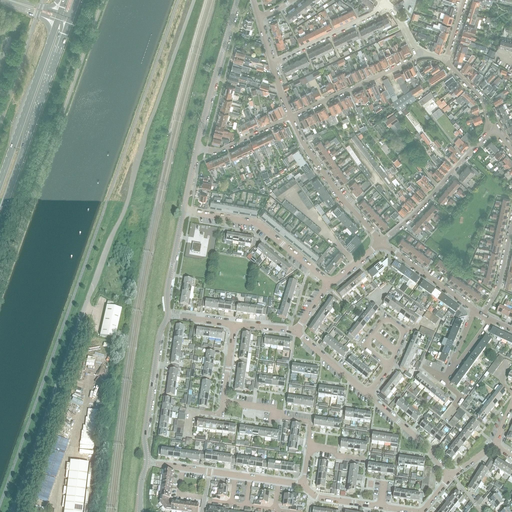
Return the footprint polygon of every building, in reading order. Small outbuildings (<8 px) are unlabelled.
[(311,5),(306,0),(305,0),(304,1),(303,0),(302,0),(300,2),(306,9),(309,7),(310,9),(312,7),(311,5)] [(370,0),(365,6),(369,10),(374,5),(372,3),(373,2),(371,0),(370,0)] [(444,10),(438,8),(437,10),(445,13),(453,16),(456,6),(453,5),(454,2),(446,0),(442,0),(441,2),(449,4),(447,8),(445,7),(444,10)] [(484,3),(475,0),(472,0),(469,10),(477,13),(478,9),(480,10),(481,7),(485,8),(485,7),(483,6),(484,3)] [(301,13),(306,9),(300,2),(297,4),(298,6),(297,7),(301,13)] [(301,13),(297,7),(295,8),(294,7),(291,9),(296,16),(301,13)] [(288,23),(292,21),(291,20),(296,16),(291,9),(288,12),(289,13),(287,14),(288,16),(285,17),(288,23)] [(347,12),(351,19),(356,16),(353,10),(347,12)] [(468,15),(479,19),(482,20),(483,18),(476,16),(477,13),(469,10),(468,15)] [(345,21),(351,19),(347,12),(342,15),(345,21)] [(451,23),(453,16),(445,13),(443,18),(439,17),(439,19),(451,23)] [(340,24),(345,21),(342,15),(337,17),(340,24)] [(466,21),(477,24),(479,19),(468,15),(466,21)] [(252,21),(253,18),(247,16),(247,19),(245,19),(243,27),(244,27),(243,32),(249,33),(253,21),(252,21)] [(335,27),(340,24),(337,17),(332,20),(335,27)] [(279,24),(279,21),(280,21),(279,18),(273,20),(274,22),(271,23),(273,30),(279,28),(284,26),(287,25),(287,22),(279,24)] [(382,20),(385,26),(390,24),(387,18),(382,20)] [(382,28),(385,26),(382,20),(377,23),(381,32),(383,30),(382,28)] [(476,29),(478,24),(477,24),(466,21),(465,26),(476,29)] [(327,31),(324,24),(323,22),(321,23),(320,23),(322,27),(319,28),(322,34),(327,31)] [(439,29),(448,32),(450,26),(438,22),(438,25),(434,24),(433,26),(439,29)] [(326,23),(324,24),(327,31),(332,28),(330,23),(327,24),(326,23)] [(381,32),(377,23),(371,26),(374,32),(377,30),(378,33),(381,32)] [(387,31),(388,34),(399,29),(398,25),(387,31)] [(316,28),(315,26),(314,26),(312,27),(313,30),(316,36),(322,34),(319,28),(316,29),(316,28)] [(375,34),(374,32),(371,26),(366,28),(369,34),(371,33),(372,35),(375,34)] [(463,31),(472,34),(474,35),(476,29),(465,26),(463,31)] [(280,30),(279,28),(273,30),(274,36),(282,34),(281,30),(280,30)] [(363,37),(369,34),(366,28),(360,31),(363,37)] [(448,32),(439,29),(439,31),(440,32),(439,36),(446,38),(448,32)] [(350,33),(353,39),(358,36),(356,30),(350,33)] [(461,37),(470,39),(475,41),(476,39),(471,37),(472,34),(463,31),(461,37)] [(306,41),(311,39),(308,33),(306,34),(305,33),(302,35),(306,41)] [(348,42),(353,39),(350,33),(345,36),(348,42)] [(276,42),(283,40),(282,38),(283,38),(282,34),(274,36),(276,42)] [(300,44),(306,41),(302,35),(300,36),(300,37),(298,38),(300,44)] [(342,44),(348,42),(345,36),(340,38),(342,44)] [(439,36),(437,42),(444,45),(446,38),(439,36)] [(473,46),(472,46),(485,50),(486,47),(475,44),(475,43),(469,41),(470,39),(461,37),(460,42),(473,46)] [(344,47),(342,44),(340,38),(334,41),(337,47),(340,45),(341,48),(344,47)] [(283,40),(276,42),(278,49),(281,48),(282,51),(289,49),(288,46),(286,46),(285,42),(284,42),(283,40)] [(441,52),(444,45),(437,42),(435,51),(438,52),(441,53),(441,52)] [(325,45),(328,51),(333,49),(330,43),(325,45)] [(402,48),(406,56),(411,53),(411,52),(407,43),(401,46),(402,48)] [(398,50),(397,47),(396,44),(394,44),(398,52),(401,58),(406,56),(402,48),(398,50)] [(322,54),(328,51),(325,45),(319,48),(322,54)] [(391,54),(394,61),(400,59),(397,52),(394,46),(391,47),(394,53),(391,54)] [(317,57),(322,54),(319,48),(314,51),(317,57)] [(383,67),(388,64),(385,57),(386,56),(382,49),(379,51),(382,58),(379,59),(380,60),(383,67)] [(394,61),(391,54),(388,49),(386,50),(387,52),(388,54),(386,55),(390,63),(394,61)] [(464,54),(465,51),(457,49),(456,54),(463,56),(469,58),(470,56),(464,54)] [(250,60),(258,62),(260,58),(245,54),(246,52),(237,50),(235,55),(250,60)] [(311,59),(317,57),(314,51),(308,53),(311,59)] [(376,52),(373,53),(377,62),(374,63),(377,69),(382,67),(379,61),(380,60),(379,59),(376,52)] [(370,53),(366,55),(369,59),(371,64),(369,65),(372,72),(377,69),(374,63),(370,53)] [(462,59),(463,56),(456,54),(455,58),(456,59),(454,62),(462,65),(465,61),(466,62),(467,61),(462,59)] [(466,72),(471,65),(469,63),(475,55),(472,54),(470,56),(469,58),(467,61),(466,62),(461,69),(466,72)] [(249,63),(250,60),(235,55),(233,62),(242,64),(243,62),(249,63)] [(300,59),(303,65),(309,63),(306,57),(300,59)] [(364,57),(361,58),(364,64),(365,65),(361,67),(365,75),(370,73),(367,65),(368,64),(364,57)] [(298,68),(303,65),(300,59),(295,62),(298,68)] [(292,71),(298,68),(295,62),(289,65),(292,71)] [(356,70),(360,78),(365,75),(361,67),(358,69),(356,66),(357,65),(356,63),(354,64),(356,70)] [(419,76),(433,67),(430,63),(423,68),(424,69),(420,72),(419,70),(417,71),(418,74),(419,76)] [(231,70),(240,72),(241,69),(249,71),(250,67),(240,64),(239,65),(233,64),(231,70)] [(433,74),(440,69),(437,64),(433,67),(419,76),(421,78),(424,76),(431,71),(433,74)] [(285,77),(287,75),(291,73),(290,72),(292,71),(289,65),(284,67),(285,70),(282,71),(285,77)] [(480,70),(479,69),(477,72),(476,71),(477,69),(472,65),(467,73),(470,75),(469,77),(473,80),(480,70)] [(483,75),(480,73),(485,66),(484,65),(480,70),(473,80),(477,83),(483,75)] [(415,79),(413,74),(416,73),(413,66),(408,68),(411,75),(413,80),(415,79)] [(360,78),(356,70),(352,72),(350,68),(348,69),(350,73),(351,72),(355,80),(360,78)] [(413,80),(411,75),(408,68),(403,70),(403,72),(401,73),(402,77),(404,80),(406,79),(405,77),(406,77),(409,76),(411,81),(413,80)] [(432,84),(447,74),(443,68),(428,78),(432,84)] [(230,75),(245,79),(247,80),(248,77),(242,75),(242,73),(240,72),(231,70),(230,75)] [(344,76),(343,73),(342,72),(336,75),(338,79),(341,86),(347,84),(343,77),(344,76)] [(345,72),(343,73),(344,76),(345,76),(348,83),(354,80),(350,73),(346,75),(345,72)] [(397,82),(398,82),(403,79),(402,77),(401,73),(400,72),(393,75),(396,80),(397,82)] [(332,81),(332,82),(333,82),(336,89),(341,86),(338,79),(334,81),(330,73),(328,74),(330,78),(332,81)] [(483,89),(489,82),(495,76),(493,73),(486,80),(485,79),(479,85),(483,89)] [(244,81),(245,79),(230,75),(228,80),(231,81),(231,84),(236,86),(238,80),(244,81)] [(448,86),(456,81),(452,76),(444,82),(448,86)] [(499,77),(491,85),(489,82),(483,89),(487,92),(498,80),(500,78),(499,77)] [(331,82),(332,81),(330,78),(328,79),(329,82),(325,84),(329,92),(334,90),(331,82)] [(498,80),(487,92),(490,96),(498,87),(496,85),(500,82),(498,80)] [(456,81),(448,86),(445,89),(446,91),(449,88),(451,91),(459,85),(456,81)] [(329,92),(325,84),(322,86),(320,83),(318,84),(323,95),(329,92)] [(371,86),(376,97),(380,95),(379,93),(380,92),(375,83),(371,86)] [(416,86),(411,90),(414,95),(424,89),(420,84),(419,84),(416,86)] [(453,90),(450,93),(454,97),(457,95),(463,89),(459,85),(454,91),(453,90)] [(377,99),(376,97),(371,86),(366,88),(369,96),(372,94),(375,100),(377,99)] [(294,99),(298,107),(303,105),(300,97),(296,87),(293,88),(298,98),(294,99)] [(366,96),(363,89),(353,94),(356,102),(360,100),(361,103),(369,99),(367,96),(366,96)] [(233,94),(234,92),(225,90),(224,96),(238,99),(239,96),(233,94)] [(416,99),(414,95),(411,90),(393,102),(397,109),(399,111),(416,99)] [(306,94),(310,101),(315,99),(311,91),(306,94)] [(379,93),(380,95),(384,102),(387,100),(383,91),(380,92),(379,93)] [(460,100),(458,101),(460,103),(468,94),(465,91),(458,98),(460,100)] [(503,97),(504,94),(502,91),(495,96),(496,98),(493,100),(496,105),(504,101),(502,98),(503,97)] [(305,104),(310,101),(306,94),(301,96),(305,104)] [(468,94),(460,103),(461,105),(466,100),(467,102),(472,97),(468,94)] [(298,107),(294,99),(292,101),(289,95),(286,97),(289,102),(292,110),(298,107)] [(356,114),(359,113),(357,107),(356,107),(350,95),(345,98),(348,105),(351,104),(356,114)] [(468,106),(463,110),(465,112),(467,110),(470,107),(476,101),(472,97),(467,102),(465,104),(468,106)] [(237,103),(237,100),(232,99),(232,100),(223,98),(223,100),(222,101),(221,103),(222,103),(222,104),(230,106),(232,102),(237,103)] [(350,109),(348,105),(345,98),(340,100),(343,107),(343,108),(345,112),(346,115),(348,114),(347,111),(348,111),(349,110),(350,110),(350,109)] [(441,101),(439,99),(436,101),(441,108),(444,106),(444,105),(446,104),(444,100),(441,101)] [(345,112),(343,108),(342,109),(338,101),(333,104),(337,111),(341,110),(342,113),(345,112)] [(470,107),(472,112),(471,113),(473,117),(480,114),(478,110),(479,109),(476,101),(470,107)] [(228,113),(239,115),(239,113),(229,111),(230,106),(222,104),(221,105),(220,106),(221,107),(220,110),(229,112),(228,113)] [(333,113),(337,111),(333,104),(328,106),(332,114),(331,114),(333,118),(335,117),(333,113)] [(497,112),(505,109),(503,104),(495,107),(497,112)] [(281,106),(273,109),(277,117),(278,117),(279,117),(279,116),(284,113),(281,106)] [(326,117),(330,125),(335,122),(333,118),(331,114),(329,115),(325,107),(320,110),(324,118),(326,117)] [(273,109),(268,112),(272,119),(274,118),(275,119),(276,118),(276,117),(277,117),(273,109)] [(500,117),(507,114),(505,109),(497,112),(500,117)] [(254,128),(246,111),(246,110),(244,111),(247,120),(248,119),(249,120),(245,122),(249,130),(254,128)] [(246,111),(254,128),(259,126),(255,117),(251,119),(251,118),(248,110),(246,111)] [(260,115),(259,116),(258,114),(257,114),(257,110),(255,110),(255,115),(257,118),(258,118),(261,125),(262,124),(263,124),(266,123),(262,116),(261,117),(260,115)] [(326,122),(324,118),(320,110),(315,112),(320,122),(322,121),(323,123),(326,122)] [(405,117),(400,111),(396,114),(401,120),(405,117)] [(309,115),(312,122),(315,121),(317,126),(319,125),(314,113),(309,115)] [(388,124),(397,117),(394,114),(385,121),(388,124)] [(472,118),(466,120),(467,124),(470,123),(470,122),(473,120),(475,124),(477,123),(477,124),(480,123),(479,122),(482,120),(480,114),(473,117),(472,118)] [(502,122),(510,119),(507,114),(500,117),(502,122)] [(314,127),(312,122),(309,115),(304,118),(307,125),(310,124),(312,128),(314,127)] [(229,124),(226,123),(227,119),(218,117),(218,118),(217,118),(217,119),(218,120),(217,123),(229,126),(229,124)] [(309,129),(307,125),(304,118),(299,120),(302,127),(305,126),(307,131),(309,129)] [(249,130),(245,122),(244,119),(242,119),(243,121),(244,122),(240,124),(237,124),(236,127),(237,127),(239,131),(242,129),(244,133),(249,130)] [(511,120),(511,121),(510,119),(502,122),(504,127),(511,123),(511,120)] [(235,133),(227,131),(227,132),(223,131),(224,127),(216,125),(216,126),(215,126),(215,127),(216,128),(215,130),(234,135),(235,133)] [(279,129),(283,137),(287,135),(289,138),(291,137),(289,133),(288,134),(285,127),(279,129)] [(280,138),(283,137),(279,129),(274,132),(277,139),(276,139),(281,149),(284,147),(280,138)] [(230,139),(233,140),(234,135),(215,130),(213,136),(221,138),(222,134),(226,135),(226,136),(230,137),(230,139)] [(267,135),(270,142),(274,140),(275,141),(274,141),(275,144),(277,148),(279,147),(272,132),(267,135)] [(427,144),(430,142),(424,134),(422,136),(427,144)] [(269,154),(272,153),(268,143),(270,142),(267,135),(262,137),(267,148),(269,154)] [(222,138),(221,138),(213,136),(212,142),(220,144),(221,140),(225,141),(225,142),(228,143),(229,140),(222,138)] [(269,154),(267,148),(262,137),(256,140),(261,150),(264,149),(268,156),(270,155),(269,154)] [(465,142),(466,141),(462,137),(460,139),(463,142),(458,148),(457,147),(456,148),(458,150),(461,153),(468,145),(465,142)] [(259,160),(261,159),(258,151),(261,150),(256,140),(251,142),(259,160)] [(317,150),(324,145),(320,140),(314,145),(317,150)] [(258,158),(250,142),(245,145),(249,153),(252,151),(256,159),(258,158)] [(492,158),(497,153),(495,151),(498,149),(491,142),(486,147),(492,153),(490,156),(492,158)] [(240,147),(245,159),(247,158),(246,156),(245,156),(245,155),(249,153),(245,145),(240,147)] [(321,154),(327,150),(324,145),(317,150),(321,154)] [(448,148),(452,152),(448,157),(454,162),(458,157),(454,153),(456,150),(450,145),(448,148)] [(248,165),(245,159),(240,147),(235,150),(238,158),(242,156),(244,159),(243,160),(246,166),(248,165)] [(502,151),(501,149),(497,153),(492,158),(489,160),(491,162),(493,159),(494,159),(496,157),(499,159),(505,153),(504,153),(505,152),(503,150),(502,151)] [(235,159),(238,158),(235,150),(230,152),(237,168),(239,167),(235,159)] [(297,160),(302,156),(298,150),(292,153),(297,160)] [(324,159),(330,155),(327,150),(321,154),(324,159)] [(234,166),(228,153),(222,156),(226,164),(227,166),(230,164),(232,167),(234,166)] [(435,159),(436,158),(436,157),(434,154),(431,157),(434,161),(439,166),(437,168),(444,174),(447,170),(435,159)] [(328,164),(334,160),(330,155),(324,159),(328,164)] [(503,164),(509,158),(506,155),(497,163),(496,164),(498,166),(502,162),(503,164)] [(217,158),(223,172),(224,173),(226,172),(223,166),(222,167),(222,165),(226,164),(222,156),(217,158)] [(301,166),(306,162),(302,156),(297,160),(301,166)] [(443,161),(439,158),(438,156),(436,158),(435,159),(447,170),(451,165),(444,159),(443,161)] [(222,173),(223,172),(217,158),(212,160),(215,169),(218,167),(219,168),(222,173)] [(501,169),(503,171),(504,170),(511,162),(511,161),(509,158),(503,164),(505,166),(501,169)] [(213,170),(215,169),(212,160),(206,163),(212,175),(215,174),(213,170)] [(331,169),(337,164),(334,160),(328,164),(331,169)] [(305,172),(311,168),(306,162),(301,166),(305,172)] [(361,162),(358,165),(368,178),(372,176),(361,162)] [(334,174),(340,169),(337,164),(331,169),(334,174)] [(349,170),(354,167),(352,164),(348,168),(345,171),(346,173),(349,170)] [(508,177),(511,173),(511,165),(504,173),(506,174),(502,178),(505,180),(508,177)] [(463,171),(470,177),(474,172),(477,175),(479,173),(473,167),(471,169),(467,166),(463,171)] [(311,168),(305,172),(309,178),(315,174),(311,168)] [(442,175),(436,168),(432,172),(431,171),(429,172),(437,180),(442,175)] [(338,178),(344,174),(340,169),(334,174),(338,178)] [(466,181),(470,177),(463,171),(459,175),(463,179),(461,181),(467,186),(469,184),(466,181)] [(344,174),(338,178),(341,183),(347,179),(344,174)] [(425,176),(423,174),(419,179),(422,182),(419,184),(426,191),(433,185),(429,182),(430,181),(429,179),(425,175),(425,176)] [(316,188),(322,184),(317,178),(312,181),(316,188)] [(455,179),(451,184),(456,188),(460,183),(455,179)] [(352,191),(361,184),(360,182),(357,184),(355,181),(349,187),(352,191)] [(406,181),(404,184),(406,188),(412,194),(410,196),(416,202),(420,198),(408,186),(406,181)] [(411,183),(408,186),(420,198),(424,194),(418,188),(417,189),(411,183)] [(321,194),(326,190),(322,184),(316,188),(321,194)] [(356,196),(363,191),(360,187),(362,185),(361,184),(352,191),(356,196)] [(451,184),(447,189),(452,193),(454,190),(456,192),(456,191),(457,191),(458,190),(456,188),(451,184)] [(208,202),(210,192),(207,191),(207,189),(202,188),(202,191),(207,192),(206,194),(201,193),(200,199),(206,200),(206,201),(208,202)] [(400,189),(397,191),(400,196),(405,201),(411,207),(415,203),(409,197),(407,199),(402,194),(403,192),(400,189)] [(447,189),(442,194),(447,198),(452,193),(447,189)] [(325,200),(330,196),(326,190),(321,194),(325,200)] [(442,194),(438,199),(443,203),(447,198),(442,194)] [(330,196),(325,200),(329,206),(335,202),(330,196)] [(400,196),(398,197),(404,202),(401,205),(407,211),(411,207),(405,201),(400,196)] [(362,208),(367,203),(363,199),(358,204),(362,208)] [(366,213),(371,207),(367,203),(362,208),(366,213)] [(321,215),(325,212),(319,204),(315,207),(321,215)] [(433,204),(429,209),(434,213),(438,209),(433,204)] [(336,217),(338,215),(342,211),(337,205),(331,211),(336,217)] [(370,217),(375,212),(371,207),(366,213),(370,217)] [(403,215),(407,211),(402,207),(398,211),(403,215)] [(429,209),(424,214),(429,218),(434,213),(429,209)] [(265,220),(269,215),(265,211),(260,216),(265,220)] [(343,221),(347,216),(342,211),(338,215),(343,221)] [(374,221),(379,216),(375,212),(370,217),(374,221)] [(322,216),(327,223),(330,221),(331,221),(325,214),(322,216)] [(424,214),(420,219),(425,223),(429,218),(424,214)] [(269,224),(274,218),(269,215),(265,220),(269,224)] [(348,226),(352,222),(347,216),(343,221),(348,226)] [(383,220),(382,218),(379,216),(374,221),(378,225),(383,220)] [(274,227),(278,222),(274,218),(269,224),(274,227)] [(420,219),(415,223),(416,224),(420,228),(425,223),(420,219)] [(388,225),(385,222),(383,220),(378,225),(382,230),(388,225)] [(278,231),(283,226),(278,222),(274,227),(278,231)] [(352,222),(348,226),(353,232),(358,227),(352,222)] [(414,225),(411,228),(417,234),(416,235),(420,238),(422,236),(420,234),(421,233),(419,232),(422,229),(420,228),(416,224),(415,225),(414,225)] [(283,235),(287,229),(283,226),(278,231),(283,235)] [(287,239),(292,233),(287,229),(283,235),(287,239)] [(292,242),(296,237),(292,233),(287,239),(292,242)] [(233,242),(234,235),(228,234),(225,234),(223,241),(233,242)] [(351,240),(356,245),(361,239),(356,235),(351,240)] [(246,237),(245,244),(255,246),(256,239),(253,239),(253,238),(246,237)] [(296,246),(301,240),(296,237),(292,242),(296,246)] [(402,238),(397,244),(402,247),(407,241),(402,238)] [(301,250),(305,244),(301,240),(296,246),(301,250)] [(351,250),(356,245),(351,240),(346,246),(351,250)] [(407,241),(402,247),(407,251),(411,245),(407,241)] [(200,254),(201,245),(193,243),(192,252),(200,254)] [(262,254),(267,249),(262,244),(261,245),(259,243),(255,248),(262,254)] [(305,253),(310,248),(305,244),(301,250),(305,253)] [(411,245),(407,251),(412,254),(416,248),(411,245)] [(310,257),(314,251),(310,248),(305,253),(310,257)] [(416,248),(412,254),(417,258),(421,252),(416,248)] [(267,258),(272,253),(267,249),(262,254),(267,258)] [(314,251),(310,257),(315,261),(319,255),(314,251)] [(421,252),(417,258),(422,261),(426,255),(427,253),(426,252),(425,252),(424,254),(421,252)] [(272,262),(277,257),(272,253),(267,258),(272,262)] [(334,258),(339,262),(343,257),(338,253),(334,258)] [(426,255),(422,261),(426,265),(431,259),(426,255)] [(339,262),(334,258),(332,256),(330,259),(328,258),(327,260),(335,267),(339,262)] [(275,268),(277,266),(282,261),(277,257),(272,262),(270,264),(275,268)] [(439,259),(434,266),(438,268),(440,269),(439,269),(446,260),(444,259),(443,262),(439,259)] [(331,272),(335,267),(327,260),(325,263),(328,265),(325,268),(331,272)] [(385,270),(388,267),(388,260),(381,265),(380,264),(375,269),(379,274),(384,269),(385,270)] [(398,272),(401,267),(395,263),(394,264),(388,260),(388,267),(391,269),(392,268),(398,272)] [(446,260),(439,269),(440,269),(441,270),(444,273),(449,266),(446,264),(447,261),(446,260)] [(282,270),(286,265),(282,261),(277,266),(282,270)] [(286,265),(282,270),(287,275),(291,269),(286,265)] [(404,276),(407,271),(401,267),(398,272),(404,276)] [(373,279),(379,274),(375,269),(369,274),(373,279)] [(401,279),(408,284),(410,281),(413,275),(407,271),(404,276),(401,279)] [(357,277),(361,283),(366,278),(362,273),(357,277)] [(452,274),(448,280),(453,284),(457,278),(452,274)] [(413,275),(410,281),(416,285),(419,280),(413,275)] [(184,285),(192,287),(193,280),(193,277),(187,276),(186,279),(185,279),(184,285)] [(357,287),(361,283),(357,277),(352,281),(357,287)] [(458,287),(462,281),(457,278),(453,284),(458,287)] [(288,287),(295,289),(297,283),(290,280),(288,287)] [(352,291),(357,287),(352,281),(347,285),(352,291)] [(462,290),(467,284),(462,281),(458,287),(462,290)] [(425,292),(429,287),(423,282),(419,288),(425,292)] [(467,294),(471,288),(467,284),(462,290),(467,294)] [(347,295),(352,291),(347,285),(342,289),(347,295)] [(294,295),(295,289),(288,287),(286,293),(294,295)] [(431,296),(435,291),(429,287),(425,292),(431,296)] [(472,297),(476,291),(471,288),(467,294),(472,297)] [(342,299),(347,295),(342,289),(337,293),(342,299)] [(437,301),(441,295),(435,291),(431,296),(437,301)] [(476,291),(472,297),(477,301),(481,295),(476,291)] [(292,301),(294,295),(286,293),(284,299),(292,301)] [(443,305),(447,300),(441,295),(437,301),(443,305)] [(327,304),(333,308),(338,300),(333,296),(331,299),(330,298),(327,304)] [(389,307),(393,301),(388,297),(384,303),(389,307)] [(290,307),(292,301),(284,299),(283,305),(290,307)] [(212,309),(213,301),(206,300),(203,300),(202,307),(205,307),(205,308),(212,309)] [(234,311),(235,304),(235,301),(226,300),(226,303),(224,311),(231,312),(231,311),(234,311)] [(449,309),(453,304),(447,300),(443,305),(449,309)] [(394,310),(399,304),(393,301),(389,307),(394,310)] [(371,303),(367,308),(369,309),(375,314),(379,309),(373,304),(371,303)] [(235,304),(234,311),(237,311),(237,313),(243,314),(244,305),(238,305),(235,304)] [(329,313),(333,308),(327,304),(323,309),(329,313)] [(399,314),(404,308),(399,304),(394,310),(399,314)] [(453,304),(449,309),(455,313),(459,308),(453,304)] [(288,313),(290,307),(283,305),(281,311),(288,313)] [(115,339),(121,309),(106,306),(100,336),(115,339)] [(500,306),(497,313),(502,315),(505,309),(500,306)] [(257,307),(256,315),(262,316),(262,315),(265,315),(266,309),(263,308),(257,307)] [(405,317),(409,311),(404,308),(399,314),(405,317)] [(326,318),(329,313),(323,309),(319,314),(326,318)] [(371,319),(375,314),(369,309),(365,314),(371,319)] [(505,309),(502,315),(507,318),(510,311),(505,309)] [(286,319),(288,313),(281,311),(279,317),(286,319)] [(410,321),(414,315),(409,311),(405,317),(410,321)] [(362,312),(358,317),(359,318),(361,319),(367,324),(371,319),(365,314),(362,312)] [(414,315),(410,321),(415,325),(416,323),(418,324),(423,318),(416,313),(414,315)] [(322,323),(326,318),(319,314),(316,319),(322,323)] [(359,318),(355,323),(357,324),(363,329),(367,324),(361,319),(359,318)] [(318,329),(322,323),(316,319),(312,324),(318,329)] [(453,327),(459,330),(462,323),(456,321),(453,327)] [(315,334),(318,329),(312,324),(309,330),(315,334)] [(359,334),(363,329),(357,324),(353,329),(359,334)] [(456,337),(459,330),(453,327),(450,334),(456,337)] [(203,337),(204,329),(197,328),(197,330),(194,329),(193,336),(196,336),(196,337),(203,337)] [(355,339),(359,334),(353,329),(347,336),(352,341),(354,338),(355,339)] [(501,340),(504,334),(493,329),(490,335),(501,340)] [(415,333),(413,339),(420,342),(422,343),(423,341),(421,340),(422,336),(415,333)] [(453,343),(456,337),(450,334),(447,341),(453,343)] [(507,343),(510,337),(504,334),(501,340),(507,343)] [(328,346),(333,340),(328,336),(323,342),(328,346)] [(482,342),(487,346),(492,340),(486,336),(482,342)] [(271,346),(272,338),(266,337),(265,339),(262,338),(261,345),(264,345),(271,346)] [(417,348),(420,342),(413,339),(410,345),(417,348)] [(444,339),(441,346),(445,348),(450,350),(453,343),(447,341),(444,339)] [(333,350),(338,344),(333,340),(328,346),(333,350)] [(483,352),(487,346),(482,342),(478,348),(483,352)] [(338,355),(343,348),(338,344),(333,350),(338,355)] [(415,354),(417,348),(410,345),(408,351),(415,354)] [(346,359),(350,354),(348,352),(349,350),(349,349),(345,346),(343,348),(338,355),(343,359),(344,358),(346,359)] [(447,357),(450,350),(445,348),(442,354),(447,357)] [(479,358),(483,352),(478,348),(473,354),(479,358)] [(206,358),(214,359),(215,353),(214,353),(214,350),(208,349),(207,352),(206,358)] [(412,360),(415,354),(408,351),(405,357),(412,360)] [(248,360),(248,354),(240,353),(239,359),(241,359),(240,362),(247,363),(247,360),(248,360)] [(350,354),(346,359),(348,361),(347,363),(352,367),(357,361),(358,359),(357,358),(355,360),(352,357),(353,356),(350,354)] [(444,364),(447,357),(442,354),(440,358),(438,356),(436,360),(444,364)] [(474,364),(479,358),(473,354),(469,360),(474,364)] [(405,357),(403,362),(410,365),(412,367),(414,364),(411,363),(412,360),(405,357)] [(179,365),(180,359),(172,358),(171,364),(172,364),(172,367),(179,368),(179,365)] [(206,358),(203,358),(202,364),(205,364),(205,365),(213,366),(214,359),(206,358)] [(470,370),(474,364),(469,360),(464,366),(470,370)] [(357,371),(362,365),(357,361),(352,367),(357,371)] [(247,366),(247,363),(240,362),(240,365),(239,365),(238,371),(246,372),(247,366)] [(408,369),(410,365),(403,362),(400,368),(407,371),(408,369)] [(362,375),(367,369),(362,365),(357,371),(362,375)] [(465,375),(470,370),(464,366),(460,372),(465,375)] [(178,371),(179,368),(172,367),(171,370),(170,370),(169,376),(177,377),(178,371)] [(367,369),(362,375),(367,380),(372,373),(367,369)] [(407,371),(407,372),(406,372),(404,375),(410,379),(412,376),(408,374),(410,370),(408,369),(407,371)] [(461,381),(465,375),(460,372),(456,377),(461,381)] [(393,378),(399,383),(403,378),(397,373),(393,378)] [(420,385),(425,379),(420,375),(419,375),(417,373),(413,379),(415,381),(420,385)] [(265,386),(266,377),(267,375),(257,374),(256,383),(259,383),(259,385),(265,386)] [(457,387),(461,381),(456,377),(451,383),(457,387)] [(395,388),(399,383),(393,378),(389,383),(395,388)] [(425,389),(430,383),(425,379),(420,385),(425,389)] [(391,393),(395,388),(389,383),(385,388),(391,393)] [(430,393),(435,387),(430,383),(425,389),(430,393)] [(495,389),(495,390),(495,391),(497,392),(502,397),(507,392),(501,387),(499,386),(498,386),(497,386),(495,389)] [(435,397),(439,391),(435,387),(430,393),(435,397)] [(387,398),(391,393),(385,388),(381,393),(387,398)] [(440,401),(444,395),(439,391),(435,397),(440,401)] [(499,402),(502,397),(497,392),(493,397),(499,402)] [(444,395),(440,401),(445,405),(449,399),(444,395)] [(499,402),(493,397),(490,395),(486,400),(489,402),(495,407),(499,402)] [(401,410),(406,404),(401,400),(396,406),(401,410)] [(491,411),(495,407),(489,402),(485,407),(491,411)] [(406,414),(411,408),(406,404),(401,410),(406,414)] [(487,416),(491,411),(485,407),(481,412),(487,416)] [(411,418),(416,412),(411,408),(406,414),(411,418)] [(460,408),(457,412),(458,412),(463,417),(466,413),(460,408)] [(478,410),(474,415),(478,418),(478,419),(479,418),(483,421),(487,416),(481,412),(478,410)] [(419,423),(423,418),(421,416),(416,412),(411,418),(416,422),(417,421),(419,423)] [(425,421),(428,417),(425,415),(423,418),(419,423),(421,425),(420,427),(425,431),(430,425),(425,421)] [(334,421),(333,429),(340,430),(341,424),(342,420),(339,419),(338,421),(334,421)] [(469,425),(475,430),(479,425),(473,420),(469,425)] [(430,435),(435,429),(430,425),(425,431),(430,435)] [(471,435),(475,430),(469,425),(465,430),(471,435)] [(435,439),(440,433),(435,429),(430,435),(435,439)] [(467,440),(471,435),(465,430),(461,435),(467,440)] [(280,442),(281,433),(279,432),(272,431),(271,439),(278,440),(278,441),(280,442)] [(440,433),(435,439),(440,443),(445,437),(440,433)] [(463,445),(467,440),(461,435),(457,440),(463,445)] [(368,444),(369,438),(366,438),(365,443),(361,443),(360,451),(366,452),(367,444),(368,444)] [(459,450),(463,445),(457,440),(453,445),(459,450)] [(297,451),(298,444),(290,443),(289,450),(288,452),(295,454),(296,451),(297,451)] [(449,451),(446,454),(452,459),(455,455),(459,450),(453,445),(449,450),(449,451)] [(167,457),(169,449),(162,448),(159,448),(158,455),(161,455),(161,456),(167,457)] [(203,459),(204,452),(200,452),(200,454),(194,453),(193,461),(199,462),(200,459),(203,459)] [(212,462),(213,453),(206,453),(204,452),(203,459),(205,460),(205,461),(212,462)] [(234,463),(235,457),(232,456),(226,455),(224,463),(231,464),(231,463),(234,463)] [(243,466),(244,458),(238,457),(235,457),(234,463),(237,464),(236,465),(243,466)] [(82,511),(88,462),(70,460),(64,511),(82,511)] [(265,468),(266,461),(263,461),(257,460),(256,468),(262,469),(262,467),(265,468)] [(494,465),(493,467),(499,470),(503,463),(497,460),(496,462),(494,465)] [(274,470),(275,462),(269,461),(266,461),(265,468),(268,468),(268,469),(274,470)] [(503,463),(499,470),(504,474),(508,467),(503,463)] [(288,464),(287,472),(293,473),(294,472),(297,472),(298,465),(295,465),(288,464)] [(488,471),(484,469),(482,467),(478,473),(485,477),(488,472),(488,471)] [(481,483),(485,477),(478,473),(475,478),(481,483)] [(478,488),(481,483),(475,478),(471,484),(478,488)] [(324,491),(326,482),(318,481),(317,487),(321,488),(321,491),(324,491)] [(228,492),(228,487),(222,486),(222,483),(215,482),(215,485),(218,486),(217,491),(228,492)] [(475,494),(478,488),(471,484),(468,490),(475,494)] [(260,497),(269,498),(270,493),(263,492),(263,489),(256,488),(256,491),(259,492),(259,494),(260,494),(260,497)] [(227,498),(228,492),(217,491),(216,496),(213,496),(213,499),(220,500),(220,497),(227,498)] [(460,503),(464,498),(456,492),(452,497),(458,502),(460,503)] [(284,500),(293,502),(293,499),(295,499),(295,497),(298,497),(299,494),(292,493),(291,496),(285,495),(284,500)] [(492,506),(500,499),(497,495),(489,501),(490,502),(490,503),(492,506)] [(169,500),(169,498),(161,497),(160,503),(163,506),(169,501),(169,500)] [(268,504),(269,498),(260,497),(260,500),(258,500),(258,502),(254,501),(254,505),(261,506),(261,503),(268,504)] [(454,507),(458,502),(452,497),(448,502),(454,507)] [(502,508),(507,505),(509,503),(507,501),(503,504),(500,499),(492,506),(494,508),(496,510),(501,506),(502,508)] [(292,504),(293,502),(284,500),(283,506),(290,507),(289,510),(296,511),(297,507),(294,507),(294,505),(292,504)] [(172,503),(170,502),(169,501),(163,506),(166,510),(171,511),(172,503)] [(450,511),(454,507),(448,502),(444,507),(450,511)]
